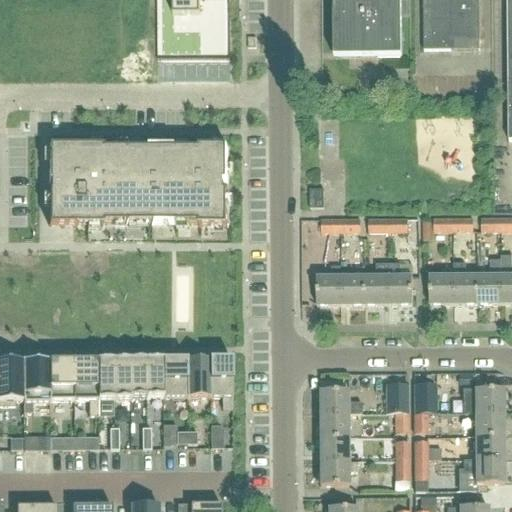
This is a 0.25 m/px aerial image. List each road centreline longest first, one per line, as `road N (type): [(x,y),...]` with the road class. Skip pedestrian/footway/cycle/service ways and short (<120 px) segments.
road 1 (residential): [(0,98),(279,95)]
road 2 (unclassified): [(282,361),(279,95)]
road 3 (residential): [(511,359),(282,361)]
road 4 (residential): [(0,487),(221,486)]
road 5 (unclassified): [(283,511),(282,361)]
